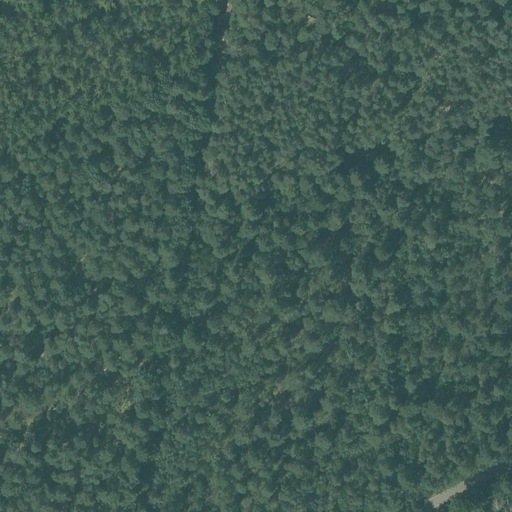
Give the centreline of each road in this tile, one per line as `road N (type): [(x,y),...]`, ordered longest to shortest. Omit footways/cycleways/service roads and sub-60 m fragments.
road 1 (track): [(240,0),(215,153),(226,175),(511,111)]
road 2 (track): [(499,4),(217,52)]
